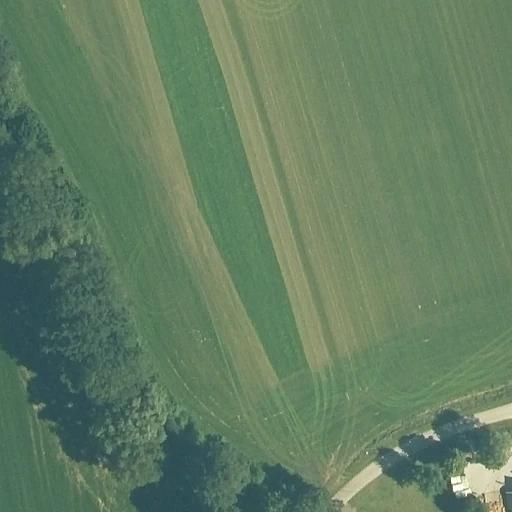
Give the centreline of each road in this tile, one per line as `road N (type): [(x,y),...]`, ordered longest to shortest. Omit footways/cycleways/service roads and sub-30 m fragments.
road 1 (track): [(0,62),(158,406),(257,511)]
road 2 (unclassified): [(511,414),(391,458),(329,511)]
